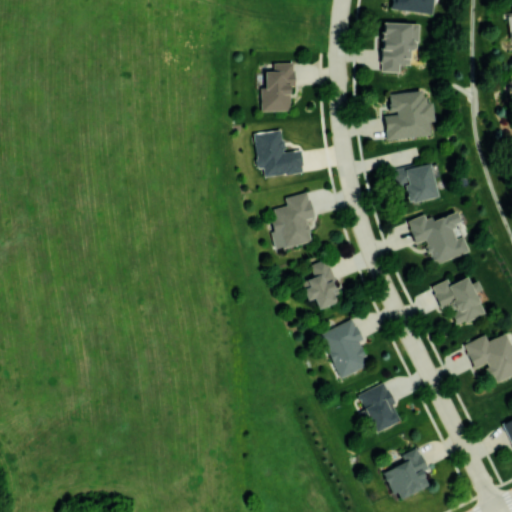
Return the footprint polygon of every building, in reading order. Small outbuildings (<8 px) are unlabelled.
[(391,0),(390,9),(430,13),(431,0),(391,0)] [(379,71),(397,71),(398,64),(408,64),(408,49),(410,49),(411,22),(380,21),(379,71)] [(260,110),(289,110),(288,84),(293,84),(292,62),(272,62),(272,70),(263,70),(264,87),(259,87),(260,110)] [(384,139),(429,135),(428,121),(432,120),(431,101),(424,102),(423,90),(387,93),(388,113),(382,113),(384,139)] [(299,149),(282,151),(280,129),(252,132),(255,167),(261,166),(263,176),(301,172),(299,149)] [(435,196),(428,161),(390,169),(393,186),(402,184),(406,202),(435,196)] [(310,241),(305,218),(312,216),(306,191),(283,196),(285,205),(272,207),(274,220),(271,221),(275,242),(281,241),(282,247),(310,241)] [(431,263),(466,252),(461,236),(453,238),(450,226),(459,223),(455,210),(425,220),(423,213),(406,218),(413,242),(423,239),(431,263)] [(316,308),(337,301),(331,282),(333,281),(325,258),(308,264),(312,275),(305,278),(308,285),(302,288),(306,300),(313,297),(316,308)] [(482,312),(465,274),(448,282),(446,277),(429,285),(440,309),(446,306),(455,325),(482,312)] [(360,339),(352,318),(318,331),(336,377),(367,365),(357,340),(360,339)] [(462,343),(472,368),(484,362),(492,382),(511,373),(511,347),(510,348),(504,332),(485,340),(483,334),(462,343)] [(372,432),(399,420),(383,381),(356,393),(364,412),(363,412),(372,432)] [(509,443),(511,441),(511,417),(501,422),(509,443)] [(427,485),(421,470),(425,468),(416,445),(387,458),(391,467),(382,470),(394,499),(427,485)]
